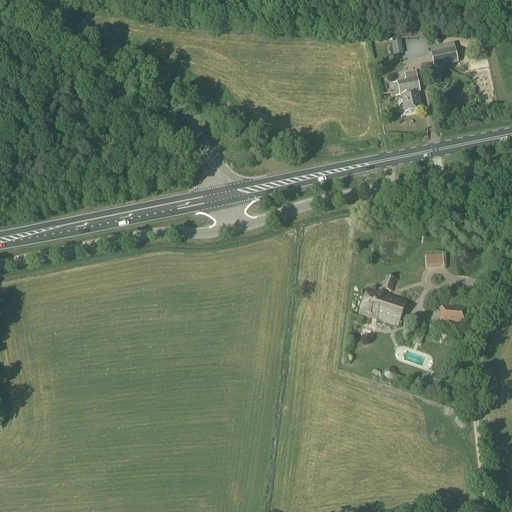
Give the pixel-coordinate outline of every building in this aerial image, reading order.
[(433,69),(458,64),(455,49),(430,54),(433,69)] [(422,111),(418,94),(420,94),(415,72),(404,74),(405,82),(397,84),(392,85),(395,98),(400,97),(400,98),(401,97),(405,115),(422,111)] [(429,254),(430,272),(447,271),(446,253),(429,254)] [(391,292),(395,281),(386,278),(383,289),(391,292)] [(383,296),(367,291),(359,315),(371,320),(372,318),(398,327),(407,304),(383,296)] [(464,330),(466,307),(442,305),(441,328),(464,330)] [(433,376),(430,384),(440,388),(443,379),(433,376)]
